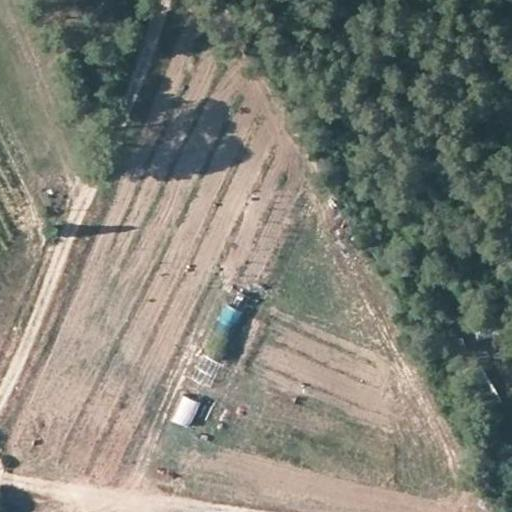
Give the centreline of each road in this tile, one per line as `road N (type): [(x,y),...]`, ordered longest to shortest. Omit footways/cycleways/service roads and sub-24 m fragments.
road 1 (track): [(168,0),(0,394)]
road 2 (track): [(249,511),(0,473)]
